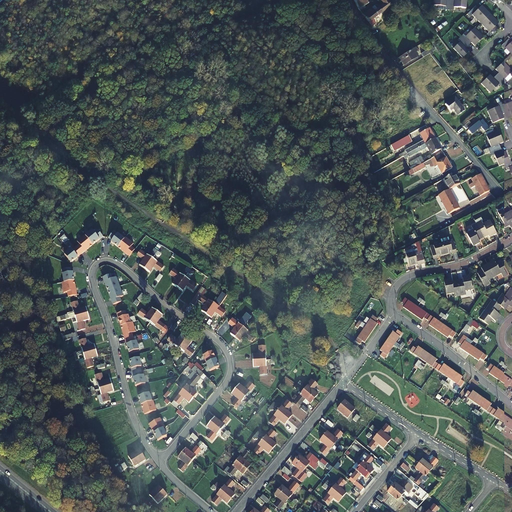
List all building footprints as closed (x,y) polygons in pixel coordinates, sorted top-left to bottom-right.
[(354,0),(358,8),(360,10),(365,8),(364,5),(369,3),(367,0),(354,0)] [(380,4),(376,7),(376,8),(374,11),(377,15),(391,5),(388,0),(384,3),(381,6),(380,4)] [(476,14),(482,8),(479,5),(470,13),(473,16),(476,14)] [(482,8),(476,14),(492,32),(498,26),(502,23),(485,5),(482,8)] [(374,11),(372,7),(363,14),(366,18),(374,11)] [(373,19),(377,15),(374,11),(366,18),(369,22),(373,19)] [(492,32),(489,34),(492,37),(501,29),(498,26),(492,32)] [(477,45),(486,37),(477,27),(468,36),(474,42),(477,45)] [(471,45),(474,42),(468,36),(466,33),(463,36),(471,45)] [(462,41),(468,48),(471,45),(463,36),(460,39),(462,41)] [(509,47),(511,43),(511,38),(503,46),(506,49),(509,47)] [(456,47),(465,57),(471,51),(468,48),(462,41),(456,47)] [(415,47),(399,57),(404,65),(418,56),(416,53),(418,52),(415,47)] [(511,67),(506,61),(497,69),(500,73),(506,79),(511,73),(511,67)] [(500,73),(497,76),(505,84),(508,81),(506,79),(500,73)] [(491,75),(482,83),(491,93),(500,85),(494,78),(491,75)] [(497,76),(494,78),(500,85),(502,87),(505,84),(497,76)] [(453,109),(458,115),(464,110),(454,97),(445,105),(450,111),(453,109)] [(511,101),(503,105),(507,113),(508,117),(511,115),(511,101)] [(500,106),(503,114),(507,113),(503,105),(502,102),(498,103),(500,106)] [(488,111),(493,123),(505,119),(503,114),(500,106),(488,111)] [(487,129),(481,120),(479,122),(479,121),(467,131),(471,135),(479,129),(482,132),(487,129)] [(406,152),(408,154),(436,139),(430,129),(420,134),(424,142),(406,152)] [(499,131),(487,136),(492,147),(500,144),(504,143),(499,131)] [(413,142),(409,136),(391,146),(393,149),(404,143),(406,146),(413,142)] [(442,149),(436,139),(408,154),(409,157),(428,147),(432,155),(442,149)] [(489,149),(490,152),(501,148),(500,144),(492,147),(489,149)] [(490,152),(492,156),(495,155),(503,152),(501,148),(490,152)] [(511,162),(507,150),(503,152),(495,155),(499,166),(505,164),(511,162)] [(452,169),(443,152),(431,159),(436,168),(438,166),(443,174),(452,169)] [(414,161),(418,166),(424,163),(430,159),(428,157),(423,159),(421,157),(414,161)] [(424,163),(418,166),(413,169),(415,173),(426,168),(424,163)] [(449,191),(460,185),(455,175),(443,181),(449,191)] [(480,195),(489,191),(480,175),(472,179),(474,183),(469,185),(471,188),(476,186),(480,195)] [(454,199),(449,191),(439,197),(448,213),(459,207),(457,205),(453,199),(454,199)] [(510,227),(511,225),(511,214),(510,210),(503,214),(502,211),(497,214),(504,227),(509,224),(510,227)] [(480,222),(475,225),(482,238),(487,236),(488,238),(495,234),(488,222),(481,225),(480,222)] [(482,238),(475,225),(470,228),(471,230),(464,234),(471,247),(478,243),(477,241),(482,238)] [(109,243),(114,246),(121,235),(109,227),(106,232),(112,237),(109,243)] [(69,261),(103,237),(97,229),(93,232),(92,231),(77,241),(79,245),(65,255),(69,261)] [(135,244),(121,235),(114,246),(119,249),(123,244),(131,249),(135,244)] [(455,253),(452,241),(448,242),(447,238),(439,241),(440,244),(443,255),(451,253),(451,254),(455,253)] [(436,257),(443,255),(440,244),(429,247),(432,259),(436,258),(436,257)] [(404,252),(408,266),(416,264),(416,265),(424,263),(420,251),(417,252),(416,249),(412,250),(412,249),(404,252)] [(140,266),(145,269),(153,259),(142,250),(138,255),(144,260),(140,266)] [(164,267),(153,259),(145,269),(149,273),(154,268),(160,272),(164,267)] [(493,262),(486,266),(492,277),(499,274),(501,277),(506,274),(498,261),(494,264),(493,262)] [(57,264),(60,280),(73,277),(72,270),(65,271),(63,263),(57,264)] [(173,285),(178,288),(186,278),(175,269),(176,267),(174,265),(173,267),(172,266),(167,272),(177,280),(173,285)] [(486,281),(492,277),(486,266),(480,269),(481,271),(475,274),(482,287),(488,284),(486,281)] [(461,280),(455,281),(458,296),(464,295),(463,291),(471,290),(468,276),(461,278),(461,280)] [(74,282),(73,277),(60,280),(61,288),(59,288),(59,293),(64,292),(64,295),(66,295),(66,293),(68,293),(68,291),(67,283),(74,282)] [(197,286),(186,278),(178,288),(182,292),(186,286),(193,291),(197,286)] [(453,296),(458,296),(455,281),(450,282),(450,280),(442,281),(445,294),(452,293),(453,296)] [(119,283),(114,286),(122,297),(133,289),(129,284),(123,288),(119,283)] [(114,286),(109,290),(113,296),(107,300),(110,306),(122,297),(114,286)] [(201,312),(206,315),(213,304),(202,296),(205,291),(201,288),(190,304),(194,306),(197,301),(205,306),(201,312)] [(511,289),(505,299),(502,297),(496,306),(492,303),(479,322),(488,327),(492,322),(495,324),(497,321),(499,318),(496,315),(500,309),(504,312),(508,306),(511,308),(511,307),(511,289)] [(402,308),(411,314),(416,307),(404,298),(401,303),(404,305),(402,308)] [(72,309),(75,318),(88,315),(86,309),(80,311),(77,303),(68,306),(69,310),(72,309)] [(132,311),(127,304),(125,306),(125,307),(124,307),(127,313),(129,312),(130,313),(132,311)] [(225,312),(213,304),(206,315),(211,318),(215,312),(222,317),(225,312)] [(137,307),(133,313),(137,318),(139,317),(150,324),(158,313),(152,309),(148,315),(137,307)] [(422,319),(425,320),(429,316),(416,307),(411,314),(420,321),(422,319)] [(162,316),(158,313),(150,324),(162,332),(164,328),(167,330),(169,328),(158,321),(162,316)] [(377,313),(365,329),(372,334),(381,322),(379,320),(381,317),(377,313)] [(89,320),(88,315),(75,318),(80,332),(85,330),(83,322),(89,320)] [(427,326),(436,332),(442,325),(429,316),(425,320),(429,323),(427,326)] [(470,317),(462,328),(465,331),(471,324),(477,328),(479,325),(477,323),(478,323),(470,317)] [(231,334),(235,338),(243,327),(232,319),(228,324),(234,329),(231,334)] [(125,336),(126,342),(138,338),(134,324),(129,326),(131,334),(125,336)] [(455,334),(442,325),(436,332),(446,339),(447,336),(451,339),(455,334)] [(254,335),(243,327),(235,338),(240,341),(244,336),(250,341),(254,335)] [(365,343),(372,334),(365,329),(355,341),(360,345),(362,342),(365,343)] [(393,332),(386,342),(394,347),(403,334),(398,330),(396,334),(393,332)] [(462,334),(457,341),(461,344),(459,346),(468,353),(471,349),(473,346),(464,340),(466,337),(462,334)] [(168,341),(179,350),(187,339),(182,336),(178,341),(171,336),(168,341)] [(142,351),(138,338),(126,342),(128,347),(134,345),(136,353),(142,351)] [(191,342),(187,339),(179,350),(190,357),(194,352),(187,348),(191,342)] [(80,341),(84,354),(96,351),(94,346),(88,347),(86,340),(80,341)] [(385,359),(394,347),(386,342),(380,351),(383,352),(380,356),(385,359)] [(253,355),(253,362),(266,362),(266,347),(264,347),(264,343),(260,343),(259,355),(253,355)] [(413,348),(426,357),(431,351),(421,343),(419,346),(416,344),(413,348)] [(484,353),(473,346),(471,349),(468,353),(478,360),(479,357),(483,359),(489,351),(486,350),(484,353)] [(98,357),(96,351),(84,354),(88,368),(94,366),(92,358),(98,357)] [(439,357),(431,351),(426,357),(438,366),(441,362),(438,359),(439,357)] [(414,366),(421,370),(424,365),(418,361),(414,366)] [(266,375),(266,362),(253,362),(253,368),(260,367),(260,375),(266,375)] [(445,365),(441,362),(438,366),(451,376),(456,369),(447,363),(445,365)] [(489,372),(498,379),(503,372),(490,363),(487,367),(490,370),(489,372)] [(142,376),(144,382),(155,378),(150,365),(145,367),(147,374),(142,376)] [(196,375),(183,390),(193,399),(197,394),(192,390),(197,384),(200,386),(204,381),(200,379),(204,375),(195,368),(192,372),(196,375)] [(465,376),(456,369),(451,376),(463,385),(467,381),(463,379),(465,376)] [(509,383),(511,386),(511,385),(511,379),(503,372),(498,379),(507,386),(509,383)] [(97,374),(99,388),(112,385),(111,380),(104,381),(103,373),(97,374)] [(160,390),(155,378),(144,382),(145,387),(152,385),(154,393),(160,390)] [(311,384),(305,391),(314,399),(318,395),(313,390),(318,385),(312,380),(309,383),(311,384)] [(240,385),(235,390),(245,398),(255,387),(250,383),(245,389),(240,385)] [(113,392),(112,385),(99,388),(102,402),(108,401),(106,393),(113,392)] [(189,403),(193,399),(183,390),(182,391),(171,404),(176,408),(184,399),(189,403)] [(240,405),(245,398),(235,390),(232,394),(237,398),(232,405),(233,405),(231,407),(234,410),(236,408),(239,411),(242,407),(240,405)] [(467,394),(480,403),(485,397),(476,390),(474,392),(471,390),(467,394)] [(310,404),(314,399),(305,391),(295,402),(300,406),(305,400),(310,404)] [(483,418),(485,420),(491,412),(494,408),(491,406),(493,403),(485,397),(480,403),(488,410),(483,418)] [(345,401),(342,405),(352,413),(355,416),(356,415),(353,412),(360,403),(356,399),(350,406),(345,401)] [(287,402),(279,412),(288,420),(292,416),(287,411),(292,406),(287,402)] [(342,425),(352,413),(342,405),(337,410),(343,415),(338,421),(342,425)] [(498,411),(494,408),(491,412),(504,422),(508,415),(500,409),(498,411)] [(284,425),(288,420),(279,412),(270,423),(274,426),(279,420),(284,425)] [(214,418),(210,423),(220,431),(229,421),(225,417),(220,423),(214,418)] [(150,424),(157,441),(166,437),(159,420),(150,424)] [(207,446),(220,431),(210,423),(206,427),(211,432),(202,442),(207,446)] [(388,423),(378,435),(388,444),(391,440),(386,435),(393,427),(388,423)] [(327,432),(324,437),(334,446),(343,435),(342,434),(344,432),(340,428),(333,437),(327,432)] [(269,433),(263,441),(272,449),(276,445),(271,440),(276,434),(269,429),(267,432),(269,433)] [(196,437),(191,432),(188,436),(193,440),(196,437)] [(384,449),(388,444),(378,435),(369,447),(373,451),(378,445),(384,449)] [(325,456),(334,446),(324,437),(320,441),(325,446),(320,452),(325,456)] [(268,454),(272,449),(263,441),(254,452),(258,456),(263,450),(268,454)] [(181,454),(191,462),(205,446),(201,442),(191,453),(186,449),(181,454)] [(145,461),(139,451),(128,458),(134,468),(145,461)] [(247,451),(238,462),(247,470),(251,466),(246,461),(251,456),(247,451)] [(191,462),(181,454),(178,458),(183,462),(174,473),(179,477),(191,462)] [(300,456),(296,460),(306,468),(315,458),(310,454),(305,460),(300,456)] [(423,460),(419,464),(430,473),(442,458),(437,454),(429,464),(423,460)] [(369,456),(360,467),(370,475),(373,470),(368,466),(373,460),(369,456)] [(303,472),(306,469),(296,460),(292,465),(298,469),(293,475),(298,479),(302,483),(308,476),(303,472)] [(243,475),(247,470),(238,462),(228,473),(233,477),(238,470),(243,475)] [(410,477),(409,479),(418,487),(430,473),(419,464),(415,469),(421,473),(414,481),(410,477)] [(284,467),(281,471),(287,476),(290,472),(284,467)] [(366,480),(370,475),(360,467),(350,480),(354,484),(361,475),(366,480)] [(340,478),(331,489),(341,497),(345,492),(340,488),(345,482),(340,478)] [(234,484),(236,482),(233,480),(231,482),(230,481),(221,492),(231,500),(234,495),(229,491),(234,485),(234,484)] [(395,483),(391,488),(402,497),(405,493),(407,495),(414,488),(406,481),(401,487),(395,483)] [(278,491),(289,500),(300,486),(295,482),(287,491),(282,486),(278,491)] [(167,495),(159,486),(149,495),(157,504),(167,495)] [(393,507),(402,497),(391,488),(388,492),(393,496),(388,503),(393,507)] [(337,501),(341,497),(331,489),(322,499),(327,503),(332,497),(337,501)] [(418,492),(426,499),(429,496),(420,489),(418,492)] [(289,500),(278,491),(275,496),(280,500),(275,506),(281,511),(282,511),(285,508),(283,506),(289,500)] [(227,504),(231,500),(221,492),(213,503),(217,506),(222,500),(227,504)] [(260,499),(271,507),(274,504),(263,495),(260,499)] [(440,510),(443,507),(439,504),(437,507),(433,503),(430,506),(432,508),(428,511),(436,511),(439,509),(440,510)]
